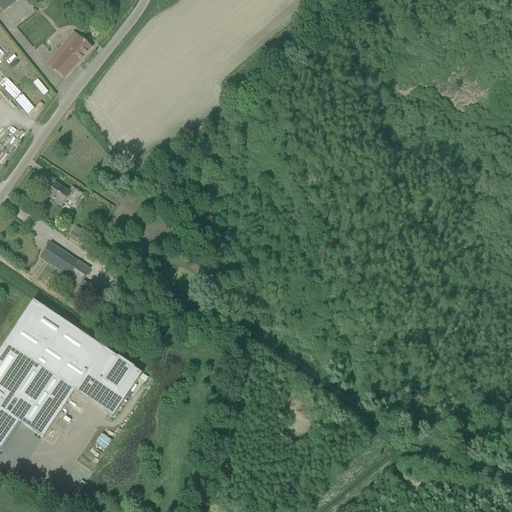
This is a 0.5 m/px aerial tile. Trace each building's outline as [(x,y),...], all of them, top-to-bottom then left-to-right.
[(47,65),(65,80),(91,48),(79,38),(78,38),(73,34),(64,44),(47,65)] [(55,201),(55,203),(62,207),(65,202),(68,201),(75,206),(79,200),(55,185),(47,196),(55,201)] [(84,238),(73,231),(68,239),(79,245),(84,238)] [(78,289),(88,296),(87,299),(92,302),(98,291),(82,281),(90,270),(80,263),(80,264),(50,244),(41,258),(70,278),(70,279),(79,285),(78,289)] [(148,274),(144,278),(151,287),(155,283),(148,274)] [(0,350),(0,410),(21,424),(43,439),(75,393),(112,418),(142,375),(33,302),(0,350)] [(18,424),(21,425),(21,424),(0,410),(0,450),(18,424)]
